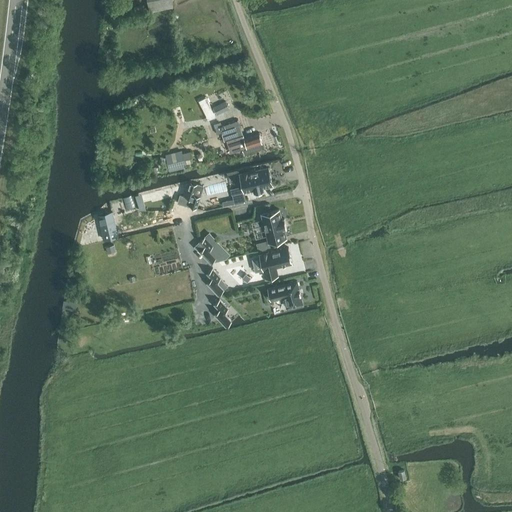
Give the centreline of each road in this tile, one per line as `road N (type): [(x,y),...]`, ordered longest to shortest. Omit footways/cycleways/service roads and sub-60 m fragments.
road 1 (unclassified): [(391,511),(300,192)]
road 2 (residential): [(208,312),(192,218),(300,192)]
road 3 (unclassified): [(300,192),(236,0)]
